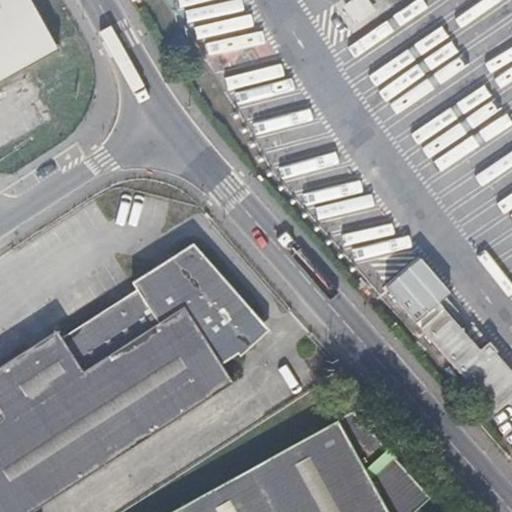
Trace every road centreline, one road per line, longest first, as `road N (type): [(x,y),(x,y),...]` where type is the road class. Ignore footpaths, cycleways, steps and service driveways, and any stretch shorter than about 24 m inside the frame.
road 1 (unclassified): [(168,121),(511,508)]
road 2 (unknown): [(0,284),(7,291),(28,285),(143,222),(174,218),(213,234),(303,345)]
road 3 (unknown): [(303,345),(57,511)]
road 4 (unclassified): [(168,121),(0,223)]
road 5 (unclassified): [(100,0),(168,121)]
